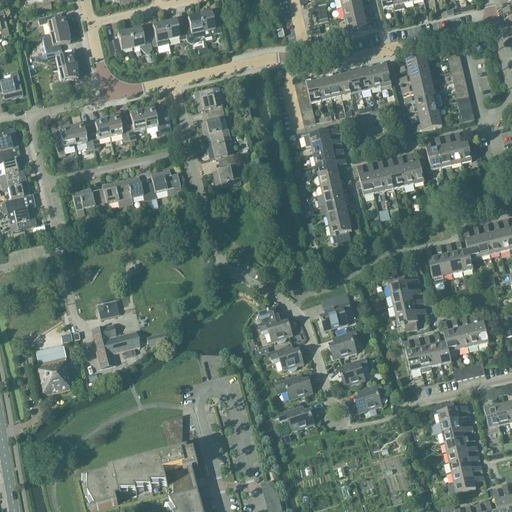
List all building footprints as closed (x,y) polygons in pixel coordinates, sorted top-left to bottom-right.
[(59,0),(41,0),(42,5),(35,7),(36,13),(51,9),(50,3),(60,1),(59,0)] [(339,0),(342,10),(362,5),(360,0),(339,0)] [(391,0),(380,0),(383,11),(394,8),(391,0)] [(391,0),(394,8),(395,13),(405,11),(404,6),(402,0),(391,0)] [(511,13),(511,3),(511,4),(511,7),(511,9),(502,11),(503,16),(511,13)] [(344,20),(364,15),(362,5),(342,10),(344,20)] [(0,33),(1,38),(8,37),(3,14),(0,14),(0,33)] [(211,37),(222,35),(218,18),(212,19),(211,14),(199,17),(204,38),(205,40),(211,39),(211,37)] [(347,30),(367,25),(364,15),(344,20),(347,30)] [(64,21),(59,22),(58,16),(38,21),(39,27),(47,25),(49,36),(67,32),(64,21)] [(183,26),(186,41),(187,43),(188,45),(190,45),(192,45),(194,45),(196,40),(204,38),(199,17),(187,20),(189,25),(183,26)] [(186,41),(183,26),(177,27),(176,22),(164,25),(168,41),(179,39),(180,42),(186,41)] [(159,48),(161,48),(162,47),(162,44),(162,43),(168,41),(164,25),(152,27),(154,33),(148,34),(151,49),(157,47),(159,48)] [(347,30),(349,40),(369,36),(367,25),(347,30)] [(319,29),(309,31),(311,38),(321,36),(319,29)] [(129,33),(133,50),(139,48),(140,51),(146,57),(147,57),(149,56),(152,52),(151,49),(148,34),(142,36),(141,30),(129,33)] [(67,32),(49,36),(52,48),(44,50),(46,56),(62,52),(60,47),(70,44),(67,32)] [(133,50),(129,33),(117,36),(119,41),(107,44),(110,58),(127,54),(127,51),(133,50)] [(448,60),(460,57),(458,51),(446,54),(448,60)] [(52,73),(58,72),(75,68),(72,56),(63,58),(62,52),(46,56),(46,57),(47,62),(49,62),(52,73)] [(449,65),(461,63),(460,57),(448,60),(449,65)] [(398,76),(408,74),(429,69),(426,58),(406,63),(407,69),(397,71),(398,76)] [(450,71),(462,69),(461,63),(449,65),(450,71)] [(376,70),(381,89),(382,93),(392,90),(387,67),(376,70)] [(75,68),(58,72),(60,83),(52,85),(54,91),(70,88),(68,82),(78,80),(75,68)] [(429,69),(408,74),(409,79),(400,81),(401,85),(410,83),(431,79),(429,69)] [(462,69),(450,71),(452,77),(464,74),(462,69)] [(381,89),(376,70),(366,72),(371,92),(381,89)] [(371,92),(366,72),(357,74),(361,94),(371,92)] [(0,94),(2,94),(4,101),(22,97),(17,74),(10,75),(11,81),(0,83),(0,94)] [(361,94),(357,74),(347,77),(351,96),(361,94)] [(464,74),(452,77),(453,83),(465,80),(464,74)] [(351,96),(347,77),(337,79),(341,99),(351,96)] [(341,99),(337,79),(327,81),(331,101),(341,99)] [(431,79),(410,83),(412,89),(402,91),(403,95),(413,93),(433,89),(431,79)] [(465,80),(453,83),(454,89),(466,86),(465,80)] [(331,101),(327,81),(317,84),(321,103),(331,101)] [(317,84),(310,85),(309,82),(306,83),(308,90),(309,96),(310,102),(311,106),(321,103),(317,84)] [(294,86),(296,93),(308,90),(306,83),(294,86)] [(456,95),(468,92),(466,86),(454,89),(456,95)] [(224,114),(220,97),(219,89),(195,95),(199,113),(207,112),(209,118),(224,114)] [(433,89),(413,93),(414,99),(404,101),(405,105),(415,103),(436,99),(433,89)] [(296,93),(297,98),(309,96),(308,90),(296,93)] [(457,101),(469,98),(468,92),(456,95),(457,101)] [(297,98),(299,104),(310,102),(309,96),(297,98)] [(418,113),(438,108),(443,107),(440,97),(436,99),(415,103),(416,108),(407,111),(408,115),(418,113)] [(469,98),(457,101),(458,107),(471,104),(469,98)] [(299,104),(300,110),(312,107),(311,106),(310,102),(299,104)] [(471,104),(458,107),(460,113),(472,110),(471,104)] [(300,110),(301,116),(313,113),(312,107),(300,110)] [(438,108),(418,113),(419,118),(409,121),(410,125),(420,123),(440,118),(438,108)] [(153,110),(141,113),(145,131),(157,128),(159,136),(171,133),(166,114),(155,116),(153,110)] [(461,118),(473,116),(472,110),(460,113),(461,118)] [(145,131),(141,113),(129,116),(131,126),(126,127),(129,143),(136,141),(134,134),(145,131)] [(301,116),(303,122),(315,119),(313,113),(301,116)] [(228,132),(226,120),(224,114),(209,118),(210,123),(202,125),(206,144),(230,138),(228,132)] [(463,124),(475,121),(473,116),(461,118),(463,124)] [(443,129),(440,118),(420,123),(421,128),(411,131),(413,136),(443,129)] [(123,144),(129,143),(126,127),(120,128),(118,119),(106,121),(110,139),(122,136),(123,144)] [(304,129),(316,126),(315,119),(303,122),(304,129)] [(91,135),(94,151),(101,149),(99,142),(110,139),(106,121),(94,124),(96,134),(91,135)] [(94,151),(91,135),(85,136),(83,127),(71,129),(75,147),(86,144),(88,152),(94,151)] [(75,147),(71,129),(59,132),(61,142),(55,143),(59,159),(65,157),(63,150),(75,147)] [(0,159),(11,157),(10,151),(17,149),(13,130),(0,133),(0,159)] [(309,138),(311,148),(331,143),(330,138),(340,136),(339,131),(309,138)] [(471,159),(468,147),(467,143),(461,144),(459,135),(455,136),(457,145),(457,146),(461,165),(472,163),(471,159)] [(457,146),(451,147),(449,137),(445,138),(447,148),(451,168),(461,165),(457,146)] [(220,166),(235,163),(234,157),(228,158),(226,147),(231,145),(230,138),(206,144),(211,162),(218,160),(220,166)] [(447,148),(441,149),(439,139),(435,140),(437,150),(441,170),(451,168),(447,148)] [(331,143),(311,148),(314,158),(334,153),(332,148),(342,146),(341,141),(331,144),(331,143)] [(437,150),(431,151),(429,141),(424,143),(431,172),(441,170),(437,150)] [(477,157),(474,146),(468,147),(471,159),(477,157)] [(336,163),(335,158),(344,155),(343,151),(334,153),(314,158),(316,168),(336,164),(336,163)] [(414,187),(424,184),(420,165),(414,166),(412,156),(407,157),(409,167),(414,187)] [(0,180),(1,185),(24,179),(20,161),(13,163),(11,157),(0,159),(0,180)] [(409,167),(404,168),(402,158),(397,159),(400,169),(404,189),(414,187),(409,167)] [(404,189),(400,169),(394,171),(392,160),(387,161),(390,172),(389,172),(394,191),(404,189)] [(318,178),(338,173),(337,168),(347,166),(346,161),(336,163),(336,164),(316,168),(318,178)] [(235,163),(220,166),(221,172),(213,174),(217,192),(241,187),(239,180),(234,181),(231,170),(237,169),(235,163)] [(389,172),(384,173),(382,163),(377,164),(380,174),(384,194),(394,191),(389,172)] [(67,166),(68,173),(78,170),(77,164),(67,166)] [(370,176),(374,196),(384,194),(380,174),(374,175),(372,165),(367,166),(370,176)] [(362,189),(364,198),(374,196),(370,176),(364,178),(362,167),(357,169),(361,184),(362,189)] [(168,198),(182,195),(177,177),(171,178),(169,173),(151,177),(152,185),(147,186),(150,202),(154,201),(156,201),(155,195),(167,192),(168,198)] [(320,188),(340,183),(338,173),(318,178),(320,188)] [(2,203),(1,206),(2,210),(22,205),(21,200),(29,198),(24,179),(1,185),(3,191),(8,190),(11,201),(2,203)] [(150,202),(147,186),(141,187),(139,180),(121,184),(126,207),(133,206),(132,200),(143,198),(144,203),(150,202)] [(323,197),(343,193),(340,183),(320,188),(323,197)] [(126,207),(121,184),(102,188),(104,196),(98,197),(102,213),(108,212),(106,206),(118,204),(119,209),(126,207)] [(102,213),(98,197),(92,199),(90,191),(72,195),(77,219),(84,217),(83,212),(94,209),(96,214),(102,213)] [(325,208),(345,203),(343,193),(323,197),(325,208)] [(327,217),(347,213),(345,203),(325,208),(327,217)] [(2,210),(3,216),(8,215),(12,234),(36,228),(31,209),(24,211),(22,205),(2,210)] [(382,219),(389,218),(387,205),(380,206),(382,219)] [(329,227),(349,223),(347,213),(327,217),(329,227)] [(503,223),(506,233),(510,253),(511,256),(511,231),(510,232),(508,222),(503,223)] [(349,223),(329,227),(332,238),(336,237),(338,245),(351,242),(349,234),(352,233),(349,223)] [(500,255),(510,253),(506,233),(500,234),(498,224),(493,225),(495,235),(500,255)] [(483,228),(485,238),(490,257),(500,255),(495,235),(490,237),(488,227),(483,228)] [(473,230),(475,240),(480,260),(490,257),(485,238),(480,239),(478,229),(473,230)] [(470,262),(471,262),(480,260),(475,240),(470,241),(467,231),(462,233),(467,253),(468,252),(470,262)] [(456,244),(458,255),(463,274),(473,272),(471,262),(470,262),(468,252),(467,253),(463,254),(460,243),(456,244)] [(448,257),(453,277),(463,274),(458,255),(453,256),(450,246),(446,247),(448,257)] [(443,279),(453,277),(448,257),(443,258),(440,248),(436,249),(438,259),(443,279)] [(432,261),(430,251),(425,252),(432,281),(443,279),(438,259),(432,261)] [(134,267),(131,268),(133,275),(137,273),(139,273),(138,266),(134,267)] [(411,294),(409,288),(419,286),(418,281),(389,288),(391,299),(411,294)] [(449,291),(466,287),(464,281),(447,285),(449,291)] [(421,292),(411,294),(391,299),(394,308),(413,304),(412,298),(422,296),(421,292)] [(326,318),(321,320),(325,334),(348,326),(345,317),(347,316),(349,315),(350,313),(350,310),(348,305),(349,304),(347,297),(324,303),(326,311),(324,312),(326,318)] [(423,301),(413,304),(394,308),(396,318),(416,314),(414,308),(424,306),(423,301)] [(116,306),(98,310),(100,319),(101,321),(104,320),(121,316),(121,314),(121,313),(120,310),(117,311),(116,306)] [(284,326),(278,308),(258,314),(262,326),(259,326),(261,333),(262,335),(264,336),(267,336),(269,335),(272,344),(277,343),(278,344),(280,345),(282,345),(284,344),(285,342),(286,340),(293,338),(288,324),(284,326)] [(426,311),(416,314),(396,318),(399,329),(418,324),(417,318),(427,316),(426,311)] [(471,317),(474,327),(478,348),(489,345),(484,325),(478,326),(476,316),(471,317)] [(464,330),(468,350),(478,348),(474,327),(468,329),(466,319),(461,320),(464,330)] [(451,322),(454,332),(459,352),(468,350),(464,330),(458,331),(456,321),(451,322)] [(441,324),(445,344),(446,344),(448,355),(449,354),(459,352),(454,332),(448,334),(446,323),(441,324)] [(136,334),(116,339),(113,328),(91,334),(100,371),(115,368),(112,356),(135,351),(140,349),(136,334)] [(334,362),(357,355),(353,342),(357,340),(355,333),(335,340),(337,346),(329,348),(334,362)] [(166,335),(147,340),(149,348),(168,343),(166,335)] [(451,364),(449,354),(448,355),(446,344),(445,344),(441,346),(438,336),(434,337),(436,347),(441,367),(451,364)] [(426,349),(431,369),(441,367),(436,347),(431,348),(428,338),(424,339),(426,349)] [(416,351),(421,372),(422,375),(432,373),(431,369),(426,349),(421,350),(418,341),(414,342),(416,351)] [(411,374),(421,372),(416,351),(411,353),(409,343),(404,344),(411,374)] [(63,347),(35,353),(38,365),(66,358),(63,347)] [(270,355),(272,361),(273,363),(275,364),(278,364),(280,363),(283,373),(288,371),(290,373),(291,373),(293,373),(295,372),(297,371),(297,369),(304,366),(299,353),(292,355),(290,349),(270,355)] [(340,376),(344,389),(351,387),(353,389),(355,389),(357,389),(358,388),(360,387),(360,384),(365,383),(362,373),(364,373),(366,371),(368,369),(368,367),(366,361),(346,367),(348,373),(340,376)] [(65,362),(33,369),(40,399),(69,393),(67,386),(70,385),(65,362)] [(482,365),(476,367),(479,378),(485,377),(482,365)] [(476,367),(470,368),(473,380),(479,378),(476,367)] [(467,381),(473,380),(470,368),(465,369),(467,381)] [(465,369),(459,371),(461,382),(467,381),(465,369)] [(453,372),(455,380),(456,384),(461,382),(459,371),(453,372)] [(275,385),(278,396),(287,393),(290,403),(313,396),(309,382),(301,384),(299,378),(275,385)] [(432,388),(429,381),(423,382),(426,390),(432,388)] [(355,402),(359,416),(382,408),(378,395),(383,394),(380,387),(363,392),(365,399),(355,402)] [(487,391),(485,394),(486,399),(486,401),(490,403),(497,401),(499,398),(497,391),(494,389),(487,391)] [(467,408),(456,411),(454,404),(441,407),(442,414),(437,415),(440,425),(460,421),(459,415),(469,413),(467,408)] [(494,409),(499,429),(509,426),(504,407),(496,409),(495,407),(494,407),(494,409)] [(300,409),(278,416),(280,420),(280,422),(282,424),(284,425),(286,425),(288,425),(291,434),(314,427),(310,413),(302,416),(300,409)] [(484,409),(489,431),(490,436),(500,434),(499,429),(494,409),(485,411),(485,409),(484,409)] [(203,511),(198,492),(205,490),(205,481),(206,481),(206,480),(195,480),(193,471),(199,469),(194,453),(189,454),(188,451),(183,452),(183,419),(163,424),(171,455),(107,472),(108,475),(83,482),(90,511),(95,511),(118,506),(116,500),(121,499),(121,500),(168,488),(168,487),(173,487),(173,499),(168,500),(170,511),(203,511)] [(440,425),(436,426),(438,436),(442,435),(462,431),(461,425),(471,423),(470,419),(460,421),(440,425)] [(462,431),(442,435),(444,446),(465,441),(463,435),(473,433),(472,428),(462,431)] [(467,450),(466,445),(475,443),(474,439),(465,441),(444,446),(446,455),(467,450)] [(477,448),(467,450),(446,455),(449,465),(469,460),(468,455),(478,453),(477,448)] [(479,458),(469,460),(449,465),(451,475),(471,470),(470,465),(480,463),(479,458)] [(481,468),(471,470),(451,475),(453,485),(473,480),(472,475),(482,472),(481,468)] [(484,478),(473,480),(453,485),(456,496),(476,491),(474,485),(485,483),(484,478)] [(261,486),(263,492),(272,483),(261,486)] [(263,492),(267,496),(276,488),(272,483),(263,492)] [(276,488),(267,496),(264,499),(269,503),(278,495),(276,488)] [(503,490),(505,500),(508,511),(511,511),(511,498),(510,499),(508,489),(503,490)] [(508,511),(505,500),(500,502),(497,491),(493,493),(497,511),(508,511)] [(278,495),(269,503),(266,506),(270,510),(279,502),(278,495)] [(279,502),(270,510),(268,511),(277,511),(281,508),(279,502)]
